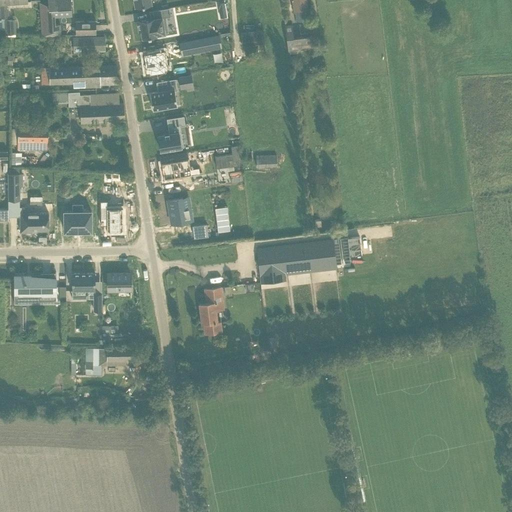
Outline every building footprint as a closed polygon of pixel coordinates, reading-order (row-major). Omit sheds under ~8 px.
[(26,0),(3,0),(4,18),(8,18),(8,7),(6,7),(6,3),(27,2),(26,0)] [(71,7),(70,0),(47,0),(48,9),(71,7)] [(212,2),(215,31),(227,29),(224,0),(212,2)] [(306,0),(290,0),(293,10),(293,12),(295,11),(297,20),(308,18),(307,10),(308,9),(306,0)] [(153,18),(137,21),(139,29),(141,29),(142,36),(156,34),(168,32),(165,17),(170,16),(169,7),(152,10),(153,18)] [(49,25),(48,14),(40,14),(41,35),(61,34),(60,24),(49,25)] [(4,19),(5,33),(15,33),(14,19),(4,19)] [(96,21),(75,21),(75,33),(96,33),(96,21)] [(284,25),(288,51),(313,48),(311,35),(293,37),(291,24),(284,25)] [(240,33),(241,43),(241,45),(262,43),(261,31),(240,33)] [(218,35),(180,42),(182,55),(220,47),(218,35)] [(95,50),(94,37),(74,38),(74,51),(95,50)] [(166,49),(144,53),(147,72),(169,69),(168,63),(169,63),(168,55),(167,55),(166,49)] [(116,83),(116,74),(116,65),(41,68),(41,84),(85,82),(85,87),(90,86),(100,86),(100,84),(116,83)] [(178,76),(179,81),(180,86),(180,88),(192,86),(190,74),(178,76)] [(174,89),(177,89),(175,79),(160,81),(160,82),(161,90),(158,91),(149,92),(152,110),(177,105),(174,89)] [(108,93),(78,95),(79,106),(80,123),(114,121),(124,120),(123,103),(119,103),(118,92),(108,93)] [(232,106),(219,108),(222,126),(218,126),(220,138),(224,138),(225,144),(238,142),(232,106)] [(185,125),(183,115),(166,118),(168,132),(164,133),(164,134),(158,135),(160,150),(183,147),(180,125),(185,125)] [(16,149),(47,150),(47,126),(17,126),(16,149)] [(215,156),(216,168),(239,165),(237,145),(231,146),(232,154),(215,156)] [(11,151),(11,163),(20,163),(20,152),(11,151)] [(276,166),(276,154),(256,155),(256,167),(276,166)] [(189,158),(162,162),(165,178),(181,176),(183,189),(214,184),(212,170),(200,172),(199,167),(191,168),(189,158)] [(22,173),(8,173),(8,200),(19,200),(19,185),(22,185),(22,173)] [(104,173),(103,182),(120,183),(120,174),(104,173)] [(187,220),(186,216),(192,215),(191,207),(185,208),(183,197),(168,200),(172,223),(187,220)] [(107,200),(100,201),(100,225),(106,224),(106,230),(123,230),(122,207),(107,207),(107,200)] [(71,211),(63,211),(64,231),(77,231),(77,203),(71,203),(71,211)] [(82,203),(77,203),(77,231),(91,230),(90,210),(82,210),(82,203)] [(21,211),(20,211),(20,231),(32,231),(32,229),(48,229),(48,212),(27,212),(27,206),(21,206),(21,211)] [(206,224),(192,226),(194,238),(208,236),(206,224)] [(256,248),(258,260),(256,260),(257,266),(258,266),(260,283),(286,280),(285,274),(336,268),(333,239),(256,248)] [(130,272),(107,273),(108,289),(130,289),(130,272)] [(42,273),(14,273),(14,287),(22,287),(22,292),(38,292),(38,300),(55,300),(55,279),(42,279),(42,273)] [(95,273),(71,273),(71,290),(89,290),(89,293),(88,293),(88,297),(94,297),(94,311),(102,310),(101,292),(95,293),(95,273)] [(199,303),(200,312),(201,323),(203,323),(205,333),(221,331),(220,320),(217,321),(215,301),(222,300),(221,286),(204,288),(206,302),(199,303)] [(117,331),(116,324),(101,325),(101,339),(126,338),(126,331),(117,331)] [(134,359),(134,348),(85,348),(85,374),(101,374),(101,364),(127,364),(127,359),(134,359)]
